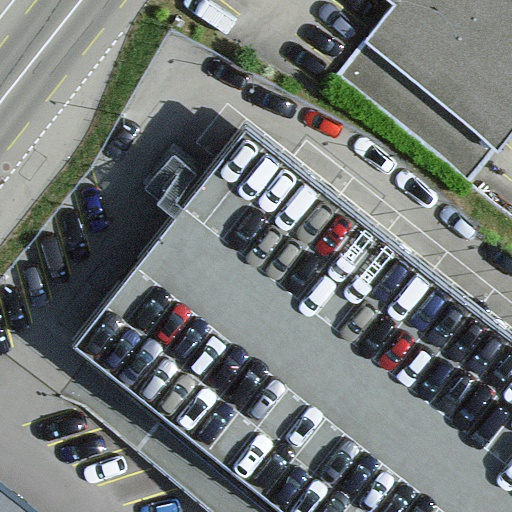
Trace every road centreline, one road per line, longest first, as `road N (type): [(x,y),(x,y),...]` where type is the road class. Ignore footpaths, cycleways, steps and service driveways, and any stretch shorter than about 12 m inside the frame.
road 1 (unknown): [(511,484),(174,247),(133,229),(105,223),(53,249),(0,345)]
road 2 (unknown): [(0,450),(48,462),(126,511)]
road 3 (primary): [(0,99),(79,0)]
